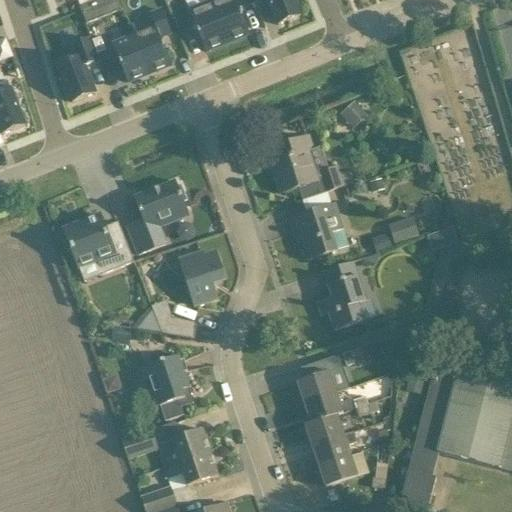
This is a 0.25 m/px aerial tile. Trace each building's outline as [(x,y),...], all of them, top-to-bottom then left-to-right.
[(119,0),(100,0),(80,8),(87,25),(124,10),(119,0)] [(219,11),(234,48),(255,40),(244,11),(256,7),(252,0),(239,0),(241,2),(219,9),(219,11)] [(255,0),(257,3),(263,0),(268,0),(279,26),(301,17),(294,0),(255,0)] [(234,48),(219,11),(197,18),(192,3),(180,9),(190,33),(201,29),(213,57),(234,48)] [(135,38),(150,75),(172,67),(161,39),(172,34),(163,11),(151,16),(156,29),(135,38)] [(150,75),(135,38),(113,46),(128,84),(150,75)] [(58,66),(73,104),(95,95),(84,67),(95,63),(86,40),(75,44),(80,57),(58,66)] [(0,61),(11,57),(5,41),(0,43),(0,61)] [(0,127),(3,136),(26,127),(8,82),(0,84),(0,127)] [(355,104),(349,109),(361,122),(367,117),(355,104)] [(307,154),(313,152),(308,138),(276,149),(279,161),(277,161),(280,171),(274,173),(281,194),(299,189),(303,202),(322,196),(344,188),(340,176),(338,168),(314,176),(307,154)] [(382,180),(370,183),(373,194),(385,191),(382,180)] [(190,217),(189,215),(184,203),(188,202),(182,186),(178,187),(176,183),(135,199),(143,221),(127,227),(139,257),(166,246),(159,229),(190,217)] [(333,206),(309,215),(290,221),(296,239),(300,237),(308,261),(336,252),(331,235),(342,231),(333,206)] [(134,264),(121,230),(118,223),(117,224),(105,229),(100,217),(97,218),(96,218),(95,218),(87,222),(88,222),(64,231),(65,234),(62,236),(68,252),(72,250),(79,268),(95,262),(100,277),(134,264)] [(413,219),(389,227),(395,245),(419,237),(413,219)] [(453,228),(433,235),(439,251),(458,244),(453,228)] [(388,235),(373,240),(377,255),(392,250),(388,235)] [(202,255),(181,262),(196,307),(217,300),(212,285),(214,284),(214,285),(215,285),(215,284),(220,282),(221,283),(222,283),(222,282),(225,281),(216,254),(203,258),(202,255)] [(354,264),(343,267),(324,273),(332,299),(318,304),(322,317),(329,315),(335,332),(354,326),(365,323),(360,304),(365,302),(354,264)] [(137,331),(162,334),(157,320),(153,311),(137,331)] [(173,320),(172,315),(157,320),(162,334),(194,340),(197,324),(173,320)] [(130,346),(132,330),(115,327),(113,344),(130,346)] [(366,352),(370,366),(386,361),(381,346),(366,352)] [(351,353),(343,356),(347,368),(355,365),(351,353)] [(166,423),(174,420),(184,416),(179,401),(192,397),(184,374),(188,373),(184,361),(180,363),(179,357),(160,364),(143,370),(147,383),(152,381),(161,407),(161,408),(166,423)] [(511,387),(436,368),(411,468),(432,473),(437,455),(509,473),(511,462),(511,387)] [(298,383),(305,404),(336,394),(329,373),(298,383)] [(426,381),(410,377),(406,392),(422,396),(426,381)] [(305,404),(311,424),(311,425),(338,416),(339,417),(343,415),(336,394),(305,404)] [(357,410),(369,406),(366,398),(354,401),(357,410)] [(357,410),(359,418),(379,412),(377,404),(369,406),(357,410)] [(345,437),(339,417),(338,416),(311,425),(311,424),(306,426),(313,447),(345,437)] [(157,445),(170,442),(166,425),(153,428),(157,445)] [(203,430),(184,437),(173,441),(177,452),(161,458),(166,470),(211,454),(203,430)] [(127,462),(128,461),(139,458),(135,447),(155,441),(152,431),(132,437),(121,441),(127,462)] [(378,433),(381,446),(391,444),(388,431),(378,433)] [(313,447),(319,468),(352,457),(348,447),(357,444),(354,434),(345,437),(313,447)] [(211,454),(166,470),(170,482),(185,476),(189,487),(200,484),(219,477),(211,454)] [(358,478),(352,457),(319,468),(326,489),(358,478)] [(431,479),(432,473),(411,468),(399,511),(428,511),(436,480),(431,479)] [(373,480),(372,489),(385,490),(386,481),(373,480)] [(171,487),(142,498),(146,511),(167,511),(178,508),(171,487)]
